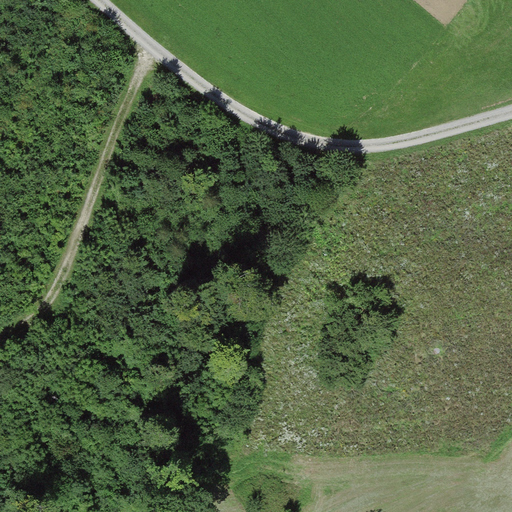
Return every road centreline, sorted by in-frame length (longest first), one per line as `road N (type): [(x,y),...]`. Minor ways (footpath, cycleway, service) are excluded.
road 1 (track): [(511,114),(412,141),(309,143),(246,118),(98,0)]
road 2 (track): [(0,337),(51,303),(153,49)]
